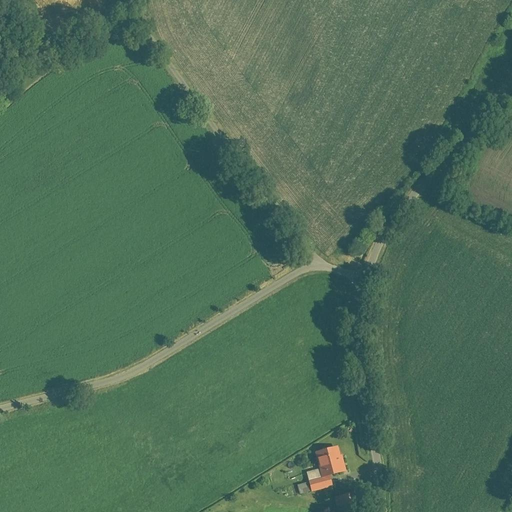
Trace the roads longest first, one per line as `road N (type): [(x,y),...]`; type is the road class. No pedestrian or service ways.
road 1 (residential): [(358,281),(307,267),(135,371),(0,411)]
road 2 (unclassified): [(511,79),(396,214),(358,281)]
road 3 (unclassified): [(358,281),(356,346),(380,511)]
